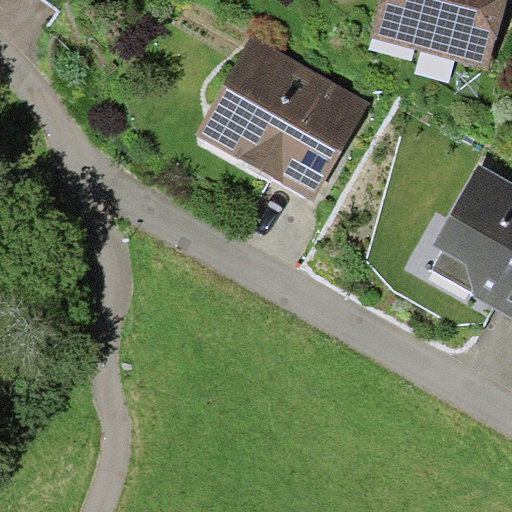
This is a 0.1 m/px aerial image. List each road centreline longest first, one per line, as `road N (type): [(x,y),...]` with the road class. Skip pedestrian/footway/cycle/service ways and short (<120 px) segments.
road 1 (residential): [(84,164),(140,210),(511,415)]
road 2 (unclassified): [(96,511),(114,449),(116,413),(102,364),(115,283),(112,255),(82,193),(84,164)]
road 3 (residential): [(84,164),(0,54)]
